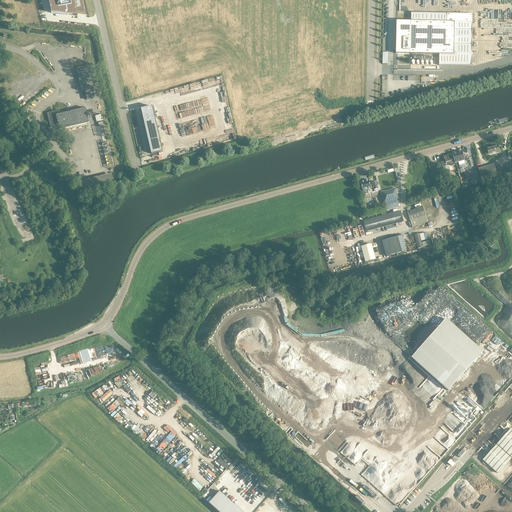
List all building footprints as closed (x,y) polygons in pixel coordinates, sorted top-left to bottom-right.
[(47,0),(50,13),(71,15),(72,15),(77,16),(76,13),(85,14),(81,0),(47,0)] [(447,22),(396,21),(396,47),(395,47),(396,47),(396,49),(395,49),(396,49),(396,54),(454,55),(455,22),(472,23),(472,14),(447,14),(447,22)] [(79,67),(80,70),(76,71),(81,91),(84,90),(87,100),(100,97),(91,64),(79,67)] [(163,151),(153,107),(141,109),(152,154),(163,151)] [(50,128),(58,127),(59,130),(88,123),(85,108),(64,113),(64,112),(60,113),(60,110),(46,113),(50,128)] [(488,154),(500,151),(498,146),(487,149),(488,154)] [(452,153),(455,163),(459,162),(458,158),(464,156),(463,153),(461,153),(460,151),(452,153)] [(451,154),(444,156),(445,158),(444,158),(445,163),(448,163),(448,162),(453,161),(451,154)] [(457,172),(472,168),(470,159),(455,163),(457,172)] [(494,164),(480,168),(478,168),(481,179),(497,174),(494,164)] [(448,165),(445,166),(442,167),(445,175),(451,173),(448,165)] [(360,182),(363,191),(364,195),(368,194),(367,189),(373,188),(374,190),(378,189),(376,182),(372,183),(372,185),(370,186),(368,180),(360,182)] [(395,188),(382,192),(384,202),(386,206),(387,211),(399,207),(398,203),(396,199),(398,199),(395,188)] [(407,212),(410,220),(413,227),(428,222),(422,207),(407,212)] [(400,212),(393,214),(396,224),(403,222),(400,212)] [(385,213),(379,215),(380,217),(378,218),(381,228),(388,226),(385,213)] [(393,214),(387,215),(386,213),(385,213),(388,226),(396,224),(393,214)] [(378,218),(363,222),(366,232),(381,228),(378,218)] [(33,248),(33,247),(23,252),(20,252),(18,250),(16,246),(13,240),(10,234),(9,234),(8,235),(7,236),(7,237),(6,238),(5,239),(5,241),(4,242),(4,243),(4,244),(4,246),(4,247),(4,248),(4,250),(5,251),(5,252),(6,253),(6,254),(7,255),(8,256),(9,257),(10,258),(11,259),(12,259),(14,260),(15,260),(16,260),(17,261),(19,261),(20,261),(21,260),(22,260),(24,260),(25,259),(26,259),(27,258),(28,257),(29,256),(30,255),(31,254),(31,253),(32,252),(33,251),(33,250),(33,248)] [(419,234),(414,235),(417,248),(422,247),(419,234)] [(406,251),(402,236),(382,241),(386,257),(406,251)] [(371,244),(361,247),(365,262),(375,260),(371,244)] [(448,391),(480,356),(483,352),(446,319),(412,358),(448,391)] [(80,364),(91,361),(88,349),(71,353),(72,358),(79,357),(80,364)] [(154,399),(158,394),(154,390),(149,394),(154,399)] [(120,397),(108,408),(111,412),(124,401),(120,397)] [(511,457),(511,429),(511,428),(497,444),(511,458),(511,457)] [(161,452),(172,440),(168,436),(157,448),(161,452)] [(511,458),(496,445),(483,460),(498,473),(511,458)] [(189,449),(181,454),(183,457),(187,454),(188,455),(192,453),(189,449)] [(225,468),(228,465),(220,457),(217,461),(225,468)] [(243,511),(220,491),(209,503),(219,511),(243,511)]
